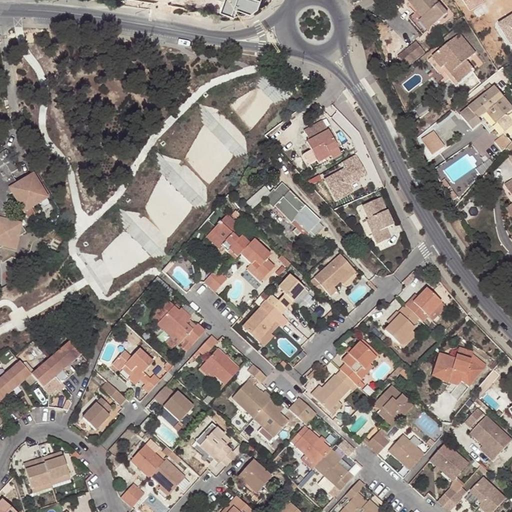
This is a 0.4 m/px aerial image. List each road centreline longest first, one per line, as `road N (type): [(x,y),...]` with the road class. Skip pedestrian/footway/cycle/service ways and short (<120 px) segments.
road 1 (residential): [(191,297),(287,383),(437,239)]
road 2 (tertiary): [(0,7),(112,17),(221,39)]
road 3 (residential): [(0,454),(32,427),(63,431),(96,455),(114,511)]
road 4 (tertiary): [(437,239),(357,88)]
